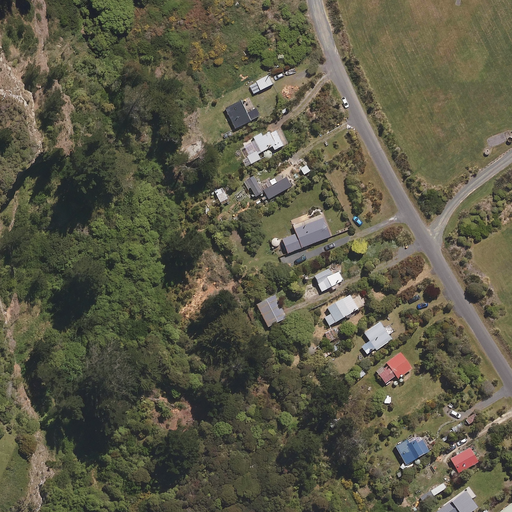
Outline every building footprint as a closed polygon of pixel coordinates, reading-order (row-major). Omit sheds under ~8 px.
[(274,83),(269,74),(249,85),(253,94),(274,83)] [(245,114),(239,102),(224,109),(229,120),(234,118),(239,126),(258,117),(254,109),(245,114)] [(282,146),(274,131),(262,137),(260,134),(239,145),(250,164),(259,159),(256,154),(270,147),(273,151),(282,146)] [(261,193),(252,176),(245,181),(254,197),(261,193)] [(222,190),(215,193),(219,203),(226,199),(222,190)] [(329,237),(320,215),(291,227),(294,235),(281,240),(286,254),(329,237)] [(330,276),(327,270),(313,277),(321,292),(342,281),(337,272),(330,276)] [(285,318),(273,295),(254,305),(266,328),(285,318)] [(357,309),(349,295),(326,308),(329,315),(323,318),(328,326),(357,309)] [(362,333),(369,343),(362,348),(366,355),(374,350),(374,351),(390,340),(378,322),(362,333)] [(341,336),(336,327),(323,334),(328,343),(341,336)] [(410,369),(399,353),(384,364),(386,366),(376,374),(384,384),(395,376),(397,379),(410,369)] [(419,439),(415,442),(412,438),(394,448),(404,465),(427,452),(419,439)] [(477,462),(469,448),(449,460),(457,474),(477,462)] [(448,503),(454,511),(473,511),(477,510),(464,491),(448,503)] [(419,499),(423,504),(432,496),(428,492),(419,499)] [(454,511),(448,503),(434,511),(454,511)] [(511,511),(511,503),(499,511),(511,511)]
